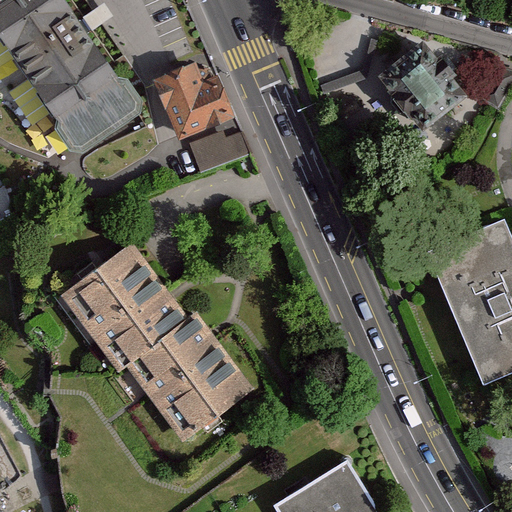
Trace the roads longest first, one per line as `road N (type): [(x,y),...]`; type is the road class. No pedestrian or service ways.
road 1 (primary): [(228,0),(415,444),(455,511)]
road 2 (residential): [(339,0),(511,50)]
